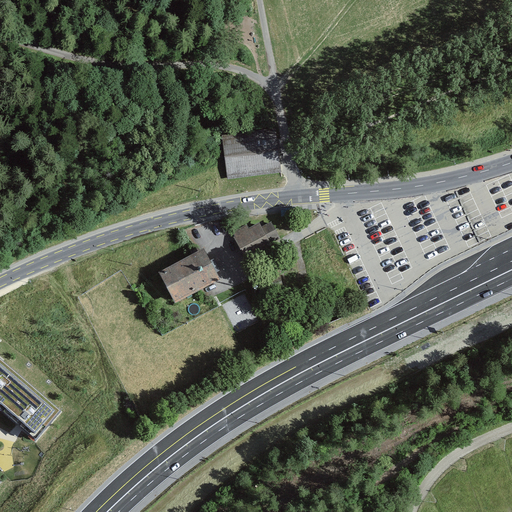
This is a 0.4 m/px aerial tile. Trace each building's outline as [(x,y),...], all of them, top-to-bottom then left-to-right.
[(275,128),(222,135),(227,179),(280,172),(275,128)] [(272,222),(261,228),(258,223),(249,228),(248,225),(233,232),(249,264),(263,256),(262,253),(272,248),(269,243),(280,238),(272,222)] [(198,251),(153,275),(169,306),(214,282),(198,251)] [(279,270),(255,275),(258,294),(283,289),(279,270)] [(0,412),(35,442),(58,415),(0,365),(0,412)]
